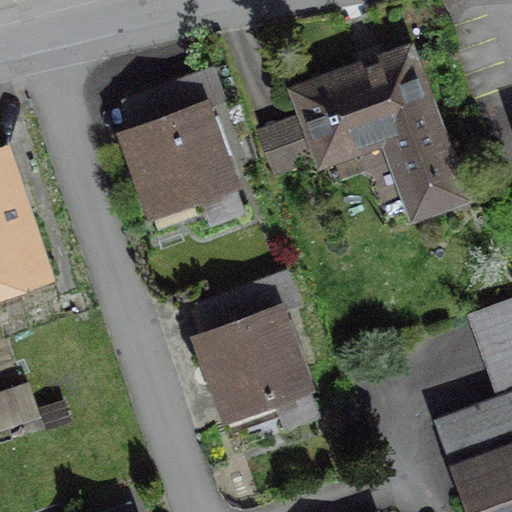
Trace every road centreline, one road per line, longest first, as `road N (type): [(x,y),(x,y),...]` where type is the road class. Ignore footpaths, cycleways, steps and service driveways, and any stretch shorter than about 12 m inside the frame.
road 1 (residential): [(46,33),(198,511)]
road 2 (residential): [(46,33),(218,0)]
